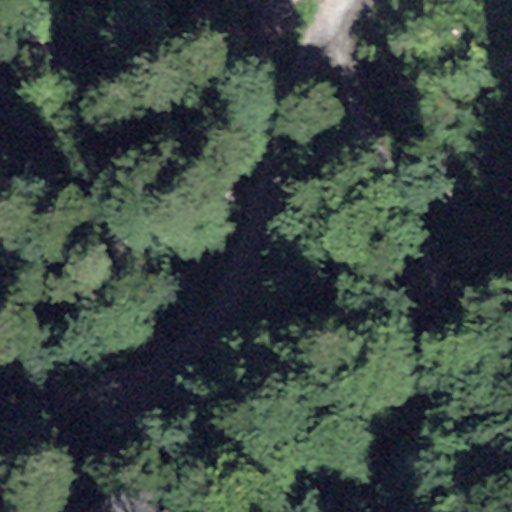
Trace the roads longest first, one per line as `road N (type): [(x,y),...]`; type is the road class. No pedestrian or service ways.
road 1 (track): [(0,393),(112,391),(174,371),(243,266),(327,0)]
road 2 (track): [(317,511),(411,411),(435,340),(418,240),(359,116),(346,67),(345,0)]
